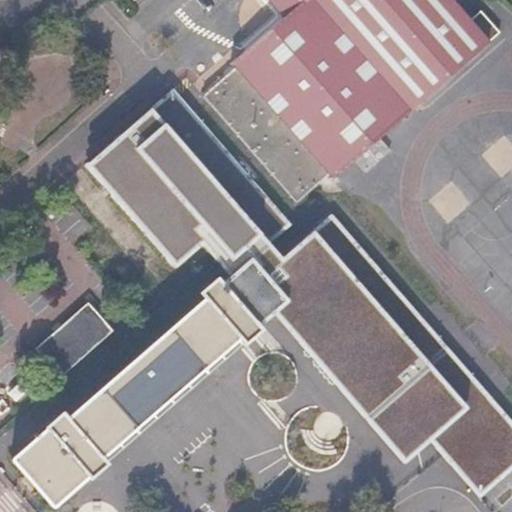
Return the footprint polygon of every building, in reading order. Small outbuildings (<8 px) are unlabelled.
[(267,0),(272,4),(284,17),(229,64),(234,69),(201,98),(296,203),(312,189),(328,175),(333,180),(355,160),(379,138),(500,30),(479,8),(469,17),(453,0),(267,0)] [(387,147),(379,138),(355,160),(362,169),(366,173),(391,151),(387,147)] [(130,148),(96,179),(169,262),(203,231),(130,148)] [(281,298),(258,311),(395,467),(426,440),(478,499),(511,467),(511,432),(433,338),(329,216),(309,230),(271,262),(281,298)] [(256,250),(224,269),(253,314),(258,311),(281,298),(271,262),(256,250)] [(173,303),(178,310),(43,429),(38,422),(20,437),(23,441),(0,460),(0,487),(21,511),(36,511),(63,488),(65,491),(84,475),(78,468),(212,350),(216,356),(223,351),(232,363),(241,355),(231,343),(235,340),(231,335),(250,317),(253,314),(224,269),(196,294),(191,288),(173,303)] [(110,332),(85,304),(33,351),(58,378),(110,332)]
